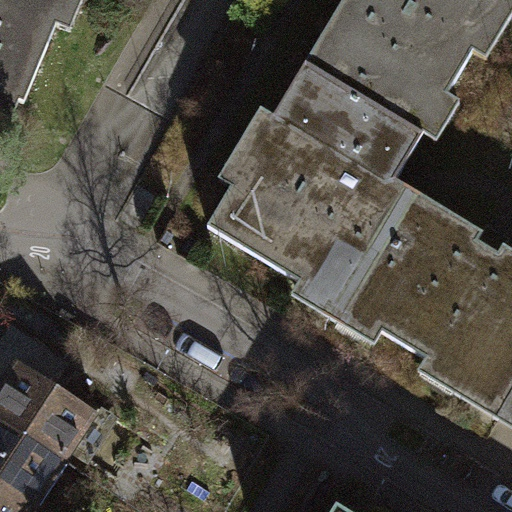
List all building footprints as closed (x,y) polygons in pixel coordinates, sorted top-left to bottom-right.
[(0,0),(0,122),(4,124),(49,14),(65,21),(73,0),(0,0)] [(0,361),(6,365),(45,389),(59,366),(10,333),(0,348),(0,361)] [(45,389),(6,365),(0,375),(0,423),(59,462),(88,417),(45,389)] [(59,462),(0,423),(0,487),(30,507),(59,462)] [(26,511),(30,507),(0,487),(0,511),(26,511)]
